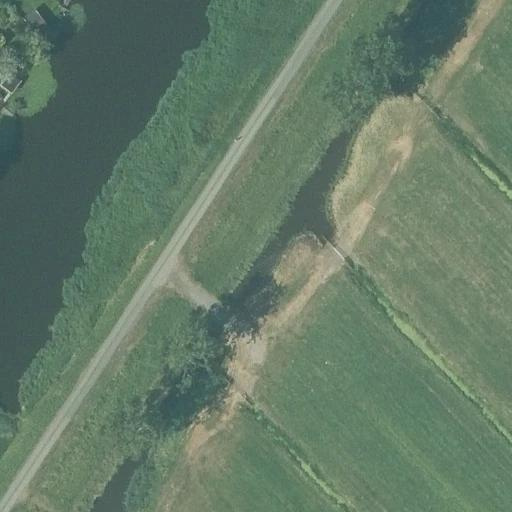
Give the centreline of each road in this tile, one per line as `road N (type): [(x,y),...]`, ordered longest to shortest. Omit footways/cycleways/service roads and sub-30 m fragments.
road 1 (unclassified): [(4,511),(342,0)]
road 2 (track): [(493,0),(165,511)]
road 3 (track): [(162,274),(266,353)]
